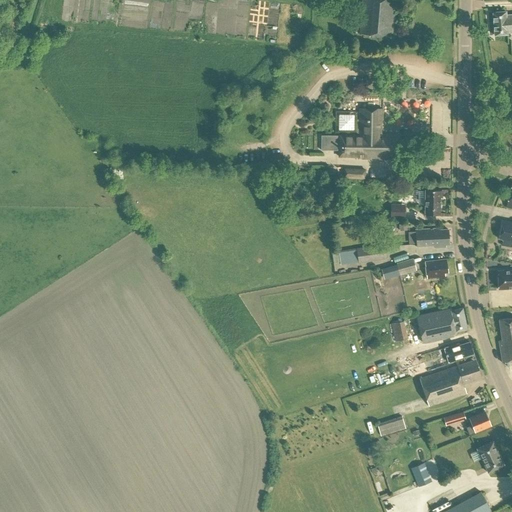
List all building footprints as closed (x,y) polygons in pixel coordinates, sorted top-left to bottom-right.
[(395,0),(361,0),(358,34),(392,37),(395,0)] [(511,16),(506,16),(506,12),(493,13),(495,36),(508,35),(508,32),(511,31),(511,16)] [(326,135),(326,150),(336,150),(338,150),(338,156),(353,156),(360,156),(360,158),(397,158),(397,135),(378,135),(378,119),(379,119),(379,108),(358,108),(358,119),(357,119),(357,111),(336,111),(336,133),(343,133),(343,135),(338,135),(336,135),(326,135)] [(343,177),(364,179),(365,169),(344,167),(343,177)] [(425,215),(440,215),(440,198),(442,198),(442,190),(425,190),(425,215)] [(404,218),(404,207),(390,207),(390,218),(404,218)] [(511,223),(502,221),(499,239),(503,240),(502,246),(511,247),(511,223)] [(437,230),(437,229),(415,230),(416,246),(433,244),(433,248),(445,247),(445,245),(448,245),(446,230),(437,230)] [(384,244),(356,248),(358,263),(386,259),(384,244)] [(340,262),(338,249),(331,250),(333,263),(340,262)] [(399,275),(416,270),(413,257),(396,262),(399,275)] [(444,273),(447,273),(445,259),(424,262),(427,279),(444,276),(444,273)] [(511,288),(511,271),(498,272),(499,289),(511,288)] [(465,328),(461,308),(448,311),(447,310),(416,317),(422,342),(449,336),(455,331),(465,328)] [(511,361),(511,317),(499,320),(502,340),(499,341),(502,359),(503,363),(504,363),(511,361)] [(395,341),(407,338),(403,321),(391,324),(395,341)] [(471,352),(468,342),(457,346),(457,344),(444,348),(448,362),(461,358),(461,356),(471,352)] [(422,355),(404,361),(409,377),(427,371),(422,355)] [(471,365),(470,362),(420,379),(429,407),(467,394),(464,384),(480,379),(475,363),(471,365)] [(446,425),(466,419),(463,411),(443,417),(446,425)] [(470,434),(490,425),(484,412),(468,419),(471,425),(467,427),(470,434)] [(396,417),(377,423),(380,435),(405,427),(401,415),(396,417)] [(504,466),(493,442),(477,449),(488,473),(504,466)] [(424,463),(411,468),(419,487),(431,481),(424,463)] [(486,511),(491,510),(481,492),(445,511),(486,511)]
